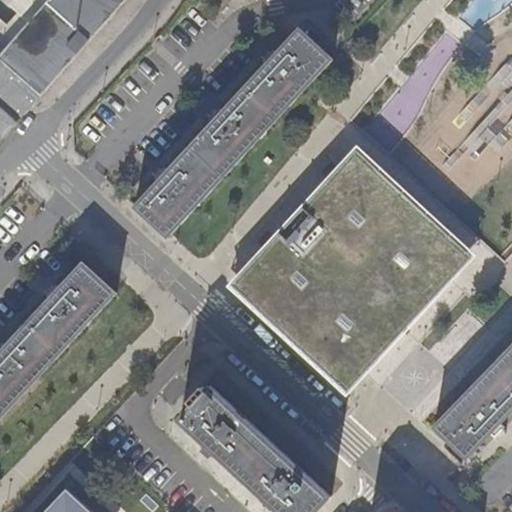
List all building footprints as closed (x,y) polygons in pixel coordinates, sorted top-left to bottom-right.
[(0,142),(126,0),(49,0),(2,54),(1,55),(0,55),(0,142)] [(29,0),(9,24),(0,16),(0,55),(1,55),(2,54),(49,0),(29,0)] [(172,233),(331,59),(299,30),(277,54),(273,50),(271,52),(269,51),(265,54),(263,57),(265,59),(263,61),(267,65),(224,111),(222,112),(218,109),(217,111),(215,109),(212,112),(209,116),(211,118),(209,120),(213,124),(170,170),(166,167),(164,169),(162,167),(159,170),(156,174),(158,175),(156,177),(160,181),(136,207),(133,210),(165,240),(172,233)] [(469,196),(511,147),(511,56),(489,83),(504,96),(439,169),(469,196)] [(353,153),(337,171),(246,269),(229,288),(242,300),(345,394),(362,376),(453,278),(469,259),(353,153)] [(0,420),(114,296),(83,264),(0,354),(0,420)] [(511,346),(437,424),(436,425),(435,425),(468,458),(469,457),(468,456),(491,432),(494,436),(496,434),(497,435),(500,431),(503,429),(502,428),(504,425),(500,422),(511,409),(511,346)] [(193,406),(182,418),(207,440),(202,445),(205,448),(208,451),(209,449),(217,449),(219,451),(266,495),(261,500),(264,503),(267,505),(268,504),(275,503),(277,505),(284,511),(317,511),(332,497),(213,389),(213,388),(212,386),(207,390),(203,387),(189,402),(193,406)] [(93,511),(70,488),(47,511),(93,511)]
